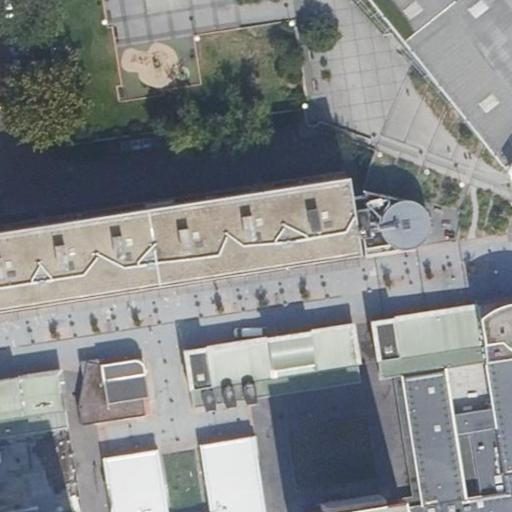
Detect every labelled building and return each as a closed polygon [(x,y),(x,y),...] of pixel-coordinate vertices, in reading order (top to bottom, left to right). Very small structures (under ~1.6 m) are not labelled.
[(511,0),(381,0),(402,24),(422,50),(511,159),(511,0)] [(0,217),(0,306),(264,264),(413,241),(424,239),(428,236),(432,234),(434,231),(437,227),(439,220),(439,212),(437,207),(436,204),(434,202),(428,197),(421,192),(412,188),(407,186),(401,184),(393,182),(388,181),(380,181),(373,181),(373,182),(359,185),(356,162),(0,217)] [(494,339),(511,353),(511,297),(504,299),(490,302),(479,309),(473,315),(477,341),(494,339)] [(471,303),(364,320),(370,358),(373,378),(403,373),(480,361),(477,341),(473,315),(471,303)] [(182,387),(185,408),(356,382),(353,361),(347,323),(193,347),(176,350),(182,387)] [(86,363),(80,362),(71,399),(71,404),(74,424),(140,414),(137,394),(142,393),(137,363),(133,360),(128,359),(93,364),(86,363)] [(0,435),(66,425),(63,405),(57,366),(0,375),(0,435)] [(264,511),(253,434),(195,443),(202,511),(161,511),(153,450),(98,459),(101,478),(107,511),(264,511)] [(400,511),(398,497),(347,506),(310,511),(400,511)]
